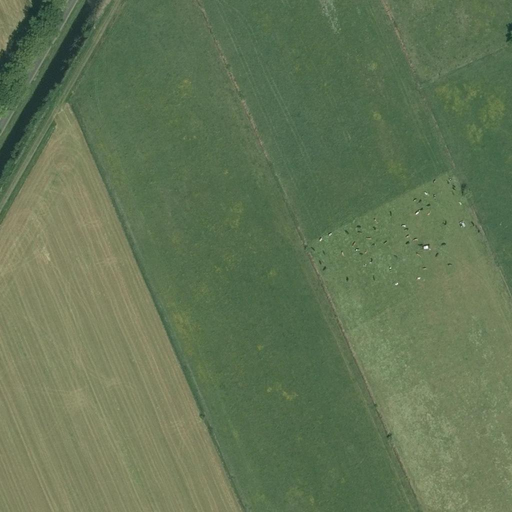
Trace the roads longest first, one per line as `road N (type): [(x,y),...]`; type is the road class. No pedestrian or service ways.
road 1 (track): [(0,204),(115,0)]
road 2 (unclassified): [(0,129),(74,0)]
